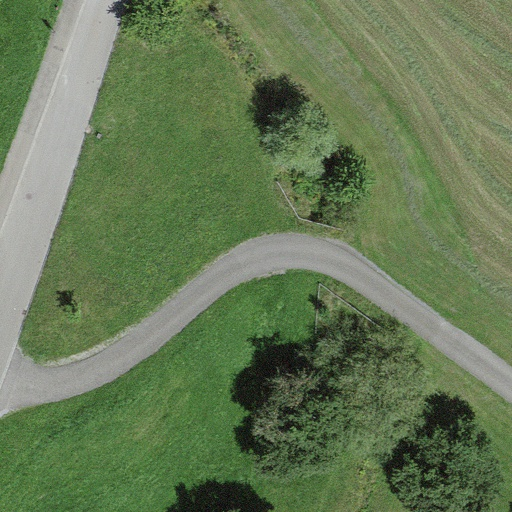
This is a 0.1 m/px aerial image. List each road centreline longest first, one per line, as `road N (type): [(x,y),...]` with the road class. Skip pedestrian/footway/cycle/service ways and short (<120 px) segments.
road 1 (track): [(0,390),(65,385),(229,273),(273,252),(316,261),(377,290),(511,381)]
road 2 (residential): [(0,309),(106,0)]
